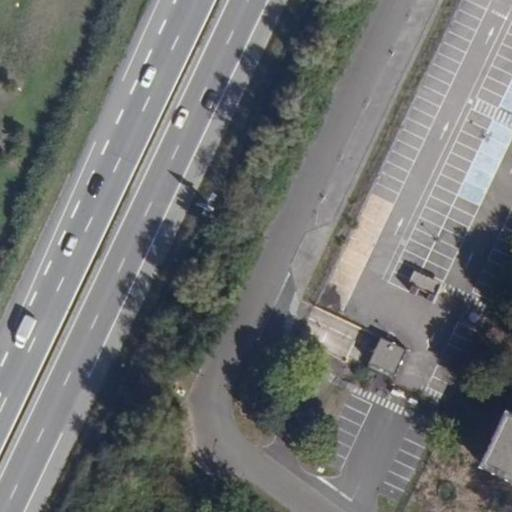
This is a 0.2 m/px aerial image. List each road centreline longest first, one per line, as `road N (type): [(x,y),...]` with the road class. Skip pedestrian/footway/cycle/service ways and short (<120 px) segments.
road 1 (residential): [(313,511),(215,443),(204,411),(214,369),(391,0)]
road 2 (motorway): [(5,511),(248,0)]
road 3 (motorway): [(191,0),(0,405)]
